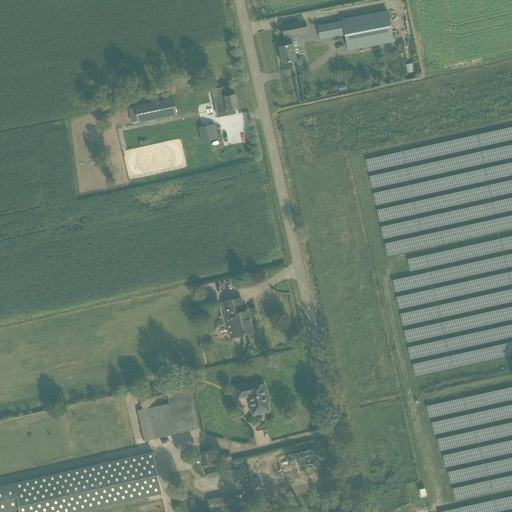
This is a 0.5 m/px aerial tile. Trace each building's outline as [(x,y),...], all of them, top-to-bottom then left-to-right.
[(343,22),(318,26),(321,40),(345,35),(348,51),(393,43),(387,11),(342,20),(343,22)] [(297,61),(293,42),(301,41),(299,34),(307,33),(305,22),(282,26),(286,46),(279,47),(283,64),(297,61)] [(120,92),(108,95),(109,100),(121,98),(120,92)] [(238,110),(235,95),(225,97),(225,98),(214,100),(218,117),(235,114),(235,110),(238,110)] [(164,101),(134,107),(137,123),(167,117),(164,101)] [(202,143),(218,139),(215,124),(206,126),(204,119),(193,122),(195,130),(198,129),(202,143)] [(243,336),(242,335),(252,333),(247,312),(244,313),(241,299),(224,303),(224,302),(222,303),(230,339),(243,336)] [(193,316),(196,316),(200,309),(199,306),(191,308),(193,316)] [(260,415),(260,414),(269,412),(266,395),(267,395),(264,385),(257,386),(256,382),(246,385),(246,384),(234,386),(236,399),(248,397),(252,416),(260,415)] [(138,391),(142,410),(137,411),(142,436),(140,436),(141,442),(198,429),(189,388),(175,392),(173,384),(165,385),(138,391)] [(211,451),(202,452),(204,467),(213,466),(211,451)] [(43,476),(0,486),(0,511),(19,508),(19,511),(80,511),(160,494),(151,452),(51,474),(43,476)] [(279,479),(302,474),(299,458),(285,460),(285,459),(281,460),(281,461),(270,464),(271,472),(277,471),(279,479)] [(237,494),(207,500),(209,511),(214,511),(239,507),(255,503),(253,493),(237,496),(237,494)]
